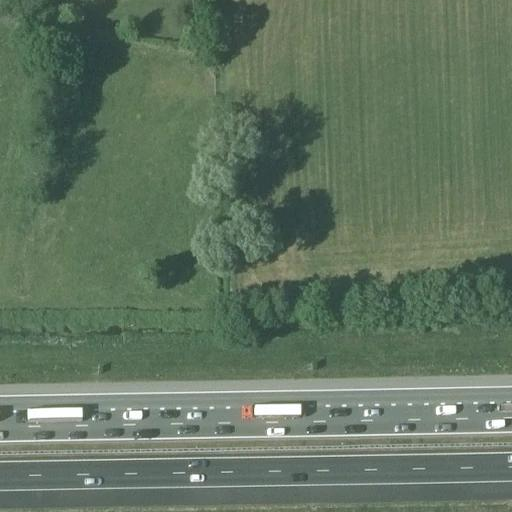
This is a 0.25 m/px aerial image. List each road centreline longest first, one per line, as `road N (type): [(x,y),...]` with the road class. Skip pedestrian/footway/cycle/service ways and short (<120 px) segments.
road 1 (motorway): [(0,479),(511,470)]
road 2 (motorway): [(511,418),(0,427)]
